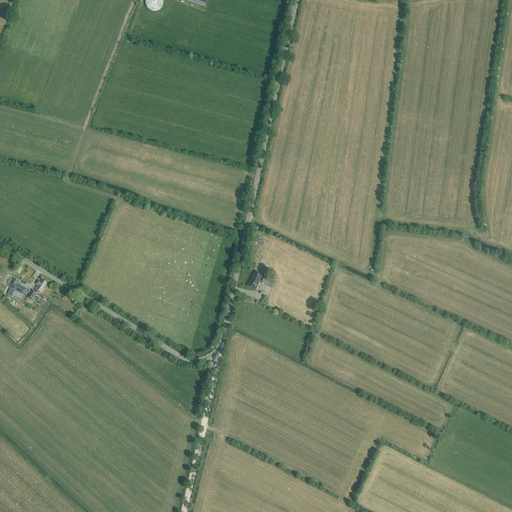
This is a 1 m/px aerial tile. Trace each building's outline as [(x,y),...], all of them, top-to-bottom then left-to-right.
[(145,0),(146,1),(145,3),(146,5),(146,6),(147,8),(149,9),(151,11),(153,11),(155,11),(157,11),(159,10),(161,9),(162,8),(163,6),(164,4),(164,2),(163,0),(145,0)] [(257,255),(259,248),(253,247),(251,253),(257,255)] [(262,275),(255,272),(248,286),(256,290),(259,282),(261,283),(268,286),(271,280),(264,277),(264,278),(262,277),(262,275)] [(15,290),(19,282),(13,279),(9,287),(15,290)] [(33,290),(28,298),(33,301),(38,292),(41,294),(45,288),(43,288),(46,283),(42,281),(41,283),(38,281),(36,285),(38,286),(35,290),(37,291),(36,292),(33,290)] [(27,289),(19,285),(16,291),(24,296),(27,289)]
